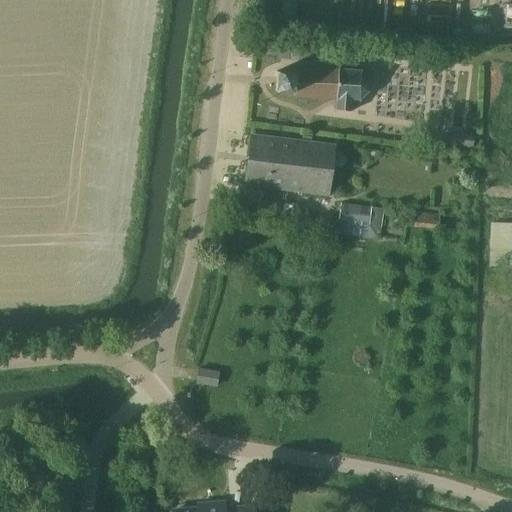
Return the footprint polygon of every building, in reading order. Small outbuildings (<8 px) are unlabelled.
[(359,100),(368,92),(368,81),(360,71),(338,70),(296,70),(296,73),(276,71),(275,92),(295,93),(295,97),(336,99),(335,110),(352,111),(352,99),(359,100)] [(473,136),(451,134),(450,147),(472,148),(473,136)] [(245,185),(299,191),(329,195),(335,146),(250,136),(245,185)] [(337,235),(379,240),(384,209),(341,203),(337,235)] [(406,226),(439,229),(440,214),(408,211),(406,226)] [(495,261),(511,260),(511,212),(493,213),(495,261)] [(196,384),(216,387),(218,372),(199,369),(196,384)]
